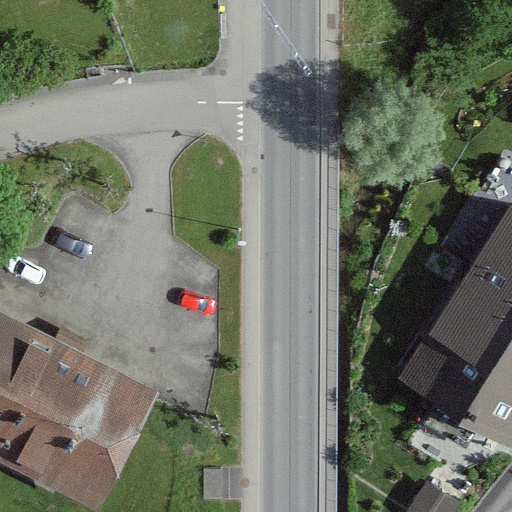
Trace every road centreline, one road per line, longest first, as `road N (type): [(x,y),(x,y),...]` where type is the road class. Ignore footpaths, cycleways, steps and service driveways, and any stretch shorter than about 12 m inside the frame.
road 1 (tertiary): [(293,102),(290,511)]
road 2 (residential): [(293,102),(173,101),(0,136)]
